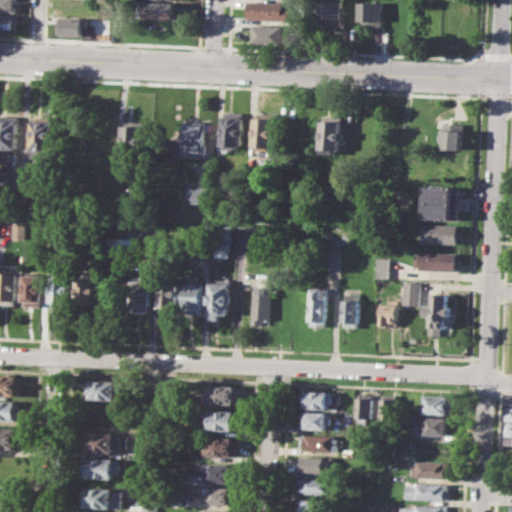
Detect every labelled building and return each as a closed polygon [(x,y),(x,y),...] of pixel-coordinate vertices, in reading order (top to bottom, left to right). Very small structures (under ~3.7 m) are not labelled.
[(0,0),(19,0),(19,11),(0,10),(0,0)] [(318,0),(341,0),(341,24),(318,23),(318,0)] [(359,0),(381,1),(380,27),(357,26),(359,0)] [(146,1),(177,2),(176,18),(146,17),(146,1)] [(248,17),(249,1),(283,2),(283,7),(290,8),(289,18),(248,17)] [(0,14),(17,15),(17,30),(0,29),(0,14)] [(61,16),(88,17),(88,34),(61,33),(61,16)] [(252,42),(253,23),(283,24),(283,32),(289,32),(289,43),(252,42)] [(224,111),(244,111),(243,145),(223,144),(224,111)] [(0,115),(21,116),(20,148),(0,148),(0,115)] [(35,116),(56,117),(55,150),(34,149),(35,116)] [(256,116),(277,117),(275,147),(255,147),(256,116)] [(186,120),(207,121),(206,154),(185,153),(186,120)] [(323,120),(343,121),(342,149),(336,149),(336,154),(323,153),(323,120)] [(125,121),(147,121),(146,154),(124,153),(125,121)] [(443,122),(468,123),(467,149),(443,148),(443,122)] [(190,186),(211,187),(210,202),(189,201),(190,186)] [(426,187),(460,188),(459,218),(425,218),(426,187)] [(14,223),(28,223),(28,238),(13,238),(14,223)] [(216,225),(231,226),(230,249),(215,248),(216,225)] [(430,225),(459,226),(459,243),(429,242),(430,225)] [(113,250),(135,250),(135,238),(113,238),(113,250)] [(229,242),(217,242),(216,257),(229,258),(229,242)] [(423,253),(457,254),(457,270),(422,269),(423,253)] [(378,257),(389,257),(389,277),(377,277),(378,257)] [(0,305),(2,267),(15,267),(15,272),(23,272),(22,300),(18,300),(18,305),(0,305)] [(53,270),(74,271),(73,302),(68,302),(68,307),(53,307),(53,270)] [(26,273),(45,274),(45,288),(48,288),(47,300),(44,300),(44,306),(25,306),(26,273)] [(80,277),(99,278),(98,308),(79,308),(80,277)] [(134,280),(152,281),(151,311),(133,310),(134,280)] [(211,281),(232,282),(231,314),(223,314),(223,320),(210,319),(211,281)] [(405,281),(421,281),(420,305),(404,304),(405,281)] [(187,282),(205,282),(204,312),(186,312),(187,282)] [(161,283),(179,283),(179,311),(161,311),(161,283)] [(255,285),(268,285),(268,292),(273,292),(272,319),(265,319),(265,324),(253,323),(255,285)] [(311,287),(327,287),(326,326),(310,325),(311,287)] [(345,293),(360,294),(360,326),(344,326),(345,293)] [(434,293),(448,294),(447,306),(451,306),(451,316),(454,316),(454,330),(452,333),(447,335),(432,334),(432,316),(425,316),(426,304),(433,305),(434,293)] [(383,299),(399,300),(399,325),(382,324),(383,299)] [(0,373),(23,374),(22,396),(0,395),(0,373)] [(88,379),(127,381),(126,391),(119,391),(119,398),(87,396),(88,379)] [(204,384),(239,385),(238,403),(204,402),(204,384)] [(303,390),(332,391),(332,407),(302,406),(303,390)] [(426,395),(454,395),(454,413),(425,412),(426,395)] [(358,397),(373,397),(372,427),(357,426),(358,397)] [(383,398),(397,398),(397,419),(382,419),(383,398)] [(0,400),(23,401),(22,420),(0,419),(0,400)] [(511,444),(511,402),(505,403),(503,445),(511,444)] [(211,409),(239,410),(238,429),(210,429),(210,425),(204,425),(204,413),(211,413),(211,409)] [(301,411),(332,412),(331,424),(327,424),(326,429),(301,428),(301,411)] [(406,414),(416,414),(416,429),(406,429),(406,414)] [(427,416),(448,417),(448,434),(426,434),(427,416)] [(0,426),(22,427),(21,447),(0,446),(0,426)] [(85,431),(122,432),(121,446),(113,446),(113,451),(84,450),(85,431)] [(300,433),(338,435),(338,451),(300,449),(300,433)] [(210,436),(237,437),(236,456),(204,455),(204,441),(210,441),(210,436)] [(415,439),(451,440),(451,456),(415,455),(415,439)] [(303,456),(333,457),(333,472),(302,470),(303,456)] [(85,457),(120,458),(120,472),(114,472),(114,477),(84,476),(85,457)] [(415,461),(451,462),(450,476),(414,475),(415,461)] [(209,463),(231,463),(231,481),(208,481),(209,463)] [(300,476),(339,478),(338,494),(299,493),(300,476)] [(408,485),(418,486),(418,481),(449,483),(448,499),(408,497),(408,485)] [(0,485),(16,486),(16,507),(0,506),(0,485)] [(210,486),(233,486),(233,503),(210,503),(210,486)] [(84,487),(125,488),(124,507),(83,505),(84,487)] [(297,511),(298,498),(337,500),(336,511),(350,511),(297,511)]
